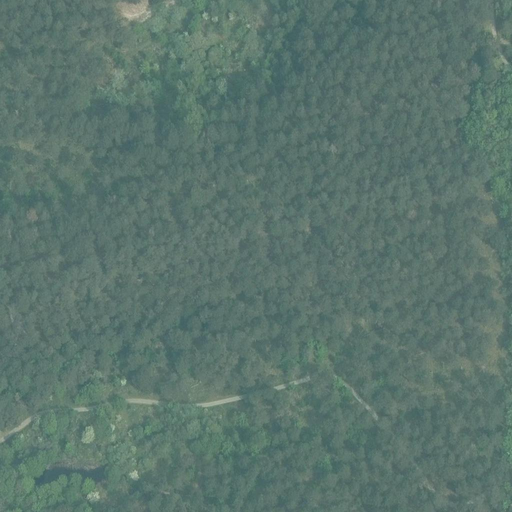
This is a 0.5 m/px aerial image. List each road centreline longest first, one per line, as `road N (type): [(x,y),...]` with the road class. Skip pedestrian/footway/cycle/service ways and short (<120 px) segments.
road 1 (track): [(95,85),(155,105),(192,97),(255,59),(265,39),(262,0)]
road 2 (track): [(280,507),(325,492),(388,489),(441,503)]
road 3 (track): [(226,0),(143,39),(105,68)]
